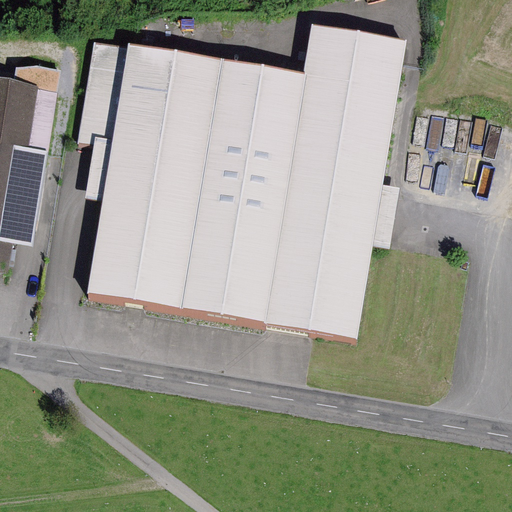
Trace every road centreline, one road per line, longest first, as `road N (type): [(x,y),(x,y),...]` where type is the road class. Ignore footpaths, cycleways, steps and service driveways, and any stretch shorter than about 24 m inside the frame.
road 1 (tertiary): [(511,438),(46,360)]
road 2 (unclassified): [(209,511),(77,408),(46,360)]
